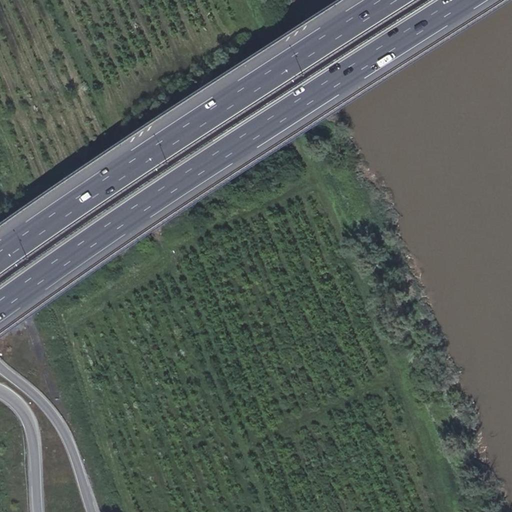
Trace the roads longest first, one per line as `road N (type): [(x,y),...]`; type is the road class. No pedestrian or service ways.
road 1 (motorway): [(0,317),(490,0)]
road 2 (motorway): [(394,0),(0,259)]
road 3 (tertiary): [(97,511),(88,474),(55,414),(0,363)]
road 4 (tertiary): [(0,391),(33,428),(38,511)]
